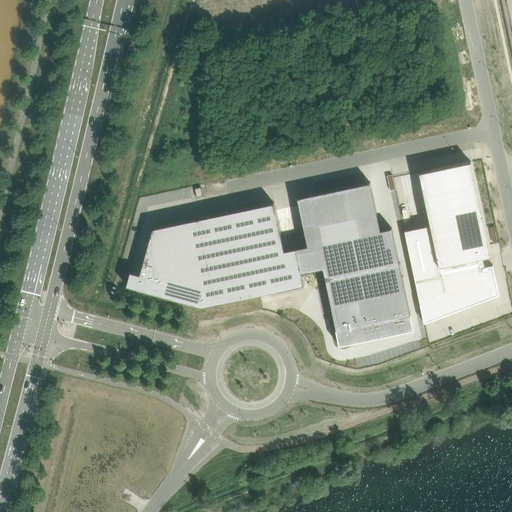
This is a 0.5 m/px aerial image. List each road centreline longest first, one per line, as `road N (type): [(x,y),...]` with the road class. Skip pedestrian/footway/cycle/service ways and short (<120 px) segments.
road 1 (secondary): [(96,0),(22,316)]
road 2 (secondary): [(49,311),(124,0)]
road 3 (unclassified): [(493,130),(228,186)]
road 4 (unclassified): [(291,383),(338,397),(383,398),(511,350)]
road 5 (unclassified): [(217,354),(49,311)]
road 6 (unclassified): [(43,336),(211,377)]
road 7 (secondary): [(0,499),(43,336)]
road 8 (unclassified): [(465,0),(493,130)]
